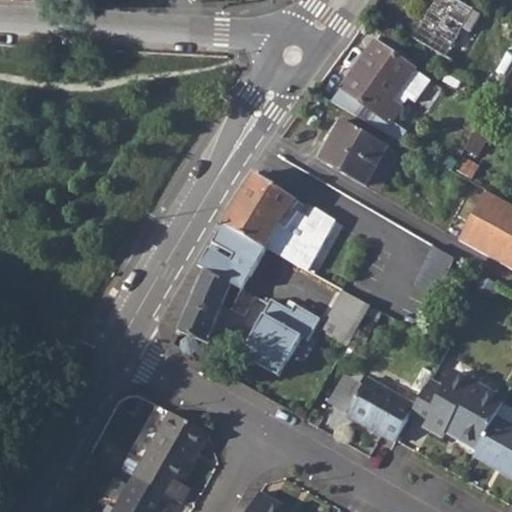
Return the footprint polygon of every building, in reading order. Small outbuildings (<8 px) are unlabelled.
[(412,37),(444,56),(461,29),(469,35),(471,32),(481,16),(456,0),(442,0),(439,6),(433,3),(412,37)] [(475,35),(471,32),(469,35),(461,29),(444,56),(458,64),(475,35)] [(382,118),(390,124),(408,99),(414,104),(430,82),(375,42),(341,88),(331,102),(366,122),(373,112),(382,118)] [(482,92),(494,99),(511,69),(511,56),(506,53),(482,92)] [(390,124),(382,118),(376,127),(383,133),(390,124)] [(320,160),(366,186),(388,147),(341,121),(320,160)] [(256,173),(223,225),(266,247),(309,270),(339,216),(318,205),(312,215),(301,210),(295,218),(289,214),(301,199),(256,173)] [(511,205),(488,192),(461,240),(511,267),(511,205)] [(436,246),(418,283),(438,293),(456,256),(436,246)] [(179,330),(209,342),(213,332),(229,338),(234,325),(241,328),(255,296),(205,270),(179,330)] [(320,329),(348,345),(371,303),(343,288),(320,329)] [(273,298),(244,354),(283,375),(304,334),(311,338),(322,316),(297,302),(294,309),(273,298)] [(447,427),(479,445),(496,414),(503,401),(451,371),(444,383),(438,393),(425,385),(415,402),(408,417),(442,436),(447,427)] [(408,417),(415,402),(367,375),(346,412),(395,440),(408,417)] [(430,376),(425,385),(438,393),(444,383),(430,376)] [(170,498),(180,503),(188,488),(180,483),(208,436),(170,411),(133,477),(170,498)] [(498,467),(511,475),(511,423),(496,414),(479,445),(476,450),(500,464),(498,467)] [(161,511),(170,498),(133,477),(112,511),(161,511)] [(248,511),(287,511),(290,507),(259,491),(248,511)]
